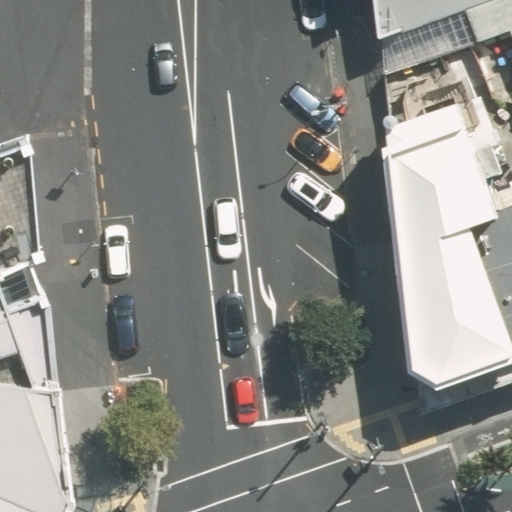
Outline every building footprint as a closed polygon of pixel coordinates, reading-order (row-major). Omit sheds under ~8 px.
[(511,0),(380,0),(384,39),(468,9),(479,42),(511,31),(511,0)] [(387,76),(479,42),(468,9),(384,39),(387,76)] [(0,337),(2,338),(16,333),(0,286),(0,252),(34,242),(29,124),(0,135),(0,337)] [(502,213),(467,125),(397,149),(418,365),(444,381),(511,357),(511,326),(478,222),(502,213)] [(511,209),(502,213),(478,222),(511,326),(511,209)] [(511,357),(444,381),(418,365),(416,403),(511,369),(511,357)] [(0,511),(55,511),(62,499),(59,472),(50,377),(0,372),(0,511)] [(117,463),(59,472),(62,499),(55,511),(103,511),(117,487),(117,463)]
